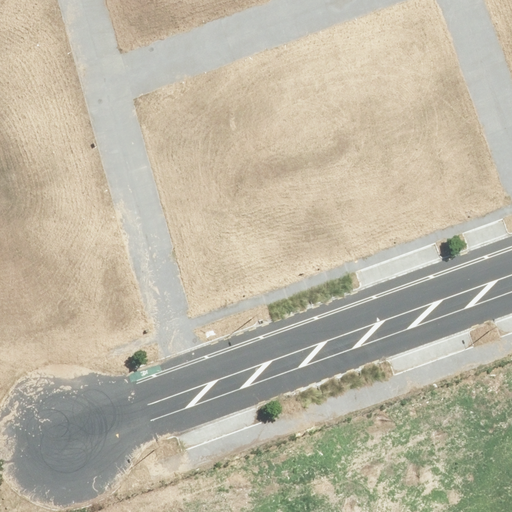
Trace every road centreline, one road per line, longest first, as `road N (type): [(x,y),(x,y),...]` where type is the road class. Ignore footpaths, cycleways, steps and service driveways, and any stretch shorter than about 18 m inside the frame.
road 1 (residential): [(192,396),(105,83)]
road 2 (residential): [(105,83),(333,0)]
road 3 (residential): [(404,320),(192,396)]
road 4 (residential): [(404,320),(468,511)]
road 5 (residential): [(460,0),(511,140)]
road 6 (residential): [(192,396),(54,438)]
